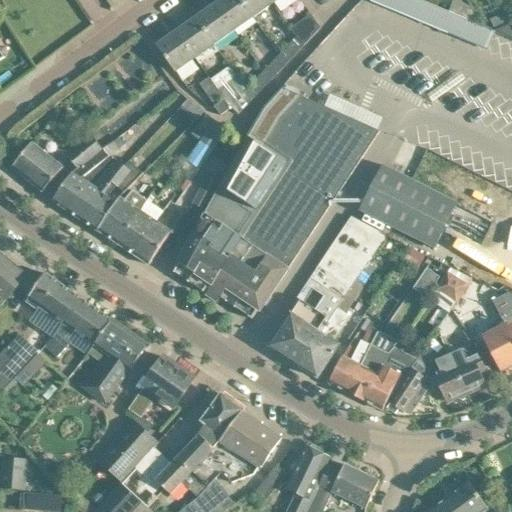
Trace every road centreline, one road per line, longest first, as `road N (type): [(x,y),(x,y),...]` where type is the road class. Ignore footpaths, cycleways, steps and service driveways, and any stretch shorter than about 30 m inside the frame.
road 1 (tertiary): [(0,202),(242,368),(342,424),(408,445)]
road 2 (residential): [(0,116),(156,0)]
